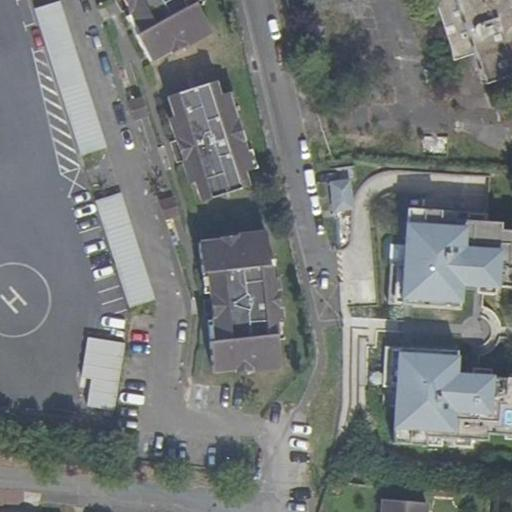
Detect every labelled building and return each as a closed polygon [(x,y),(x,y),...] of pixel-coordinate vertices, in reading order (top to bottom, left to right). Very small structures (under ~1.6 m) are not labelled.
[(110,0),(117,12),(123,8),(118,0),(110,0)] [(118,0),(123,8),(136,32),(132,34),(147,62),(167,51),(168,54),(207,33),(188,0),(118,0)] [(436,0),(457,59),(476,52),(484,76),(511,66),(511,5),(510,0),(436,0)] [(77,156),(103,148),(56,2),(31,10),(77,156)] [(233,122),(223,92),(215,95),(210,81),(164,96),(170,116),(165,117),(173,142),(179,159),(186,184),(192,182),(198,201),(244,187),(240,173),(248,171),(239,143),(242,141),(239,133),(235,121),(233,122)] [(138,99),(125,103),(129,115),(135,119),(143,116),(138,99)] [(167,143),(172,161),(179,159),(173,142),(167,143)] [(349,212),(349,181),(326,182),(327,213),(349,212)] [(92,201),(126,309),(153,300),(119,194),(92,201)] [(162,220),(175,216),(170,198),(161,201),(158,208),(162,220)] [(484,212),(405,207),(401,263),(387,262),(385,302),(456,306),(458,283),(511,286),(511,228),(497,228),(498,221),(484,220),(484,212)] [(276,298),(274,277),(269,278),(263,232),(218,236),(218,241),(196,244),(199,273),(205,273),(207,299),(209,314),(212,340),(207,341),(211,372),(233,369),(233,373),(279,368),(274,323),(279,323),(276,298)] [(201,299),(202,315),(209,314),(207,299),(201,299)] [(117,412),(123,345),(86,342),(83,381),(93,382),(100,383),(99,393),(92,393),(91,410),(117,412)] [(389,441),(470,447),(470,438),(484,439),(484,432),(511,433),(511,376),(452,373),(453,349),(382,345),(379,384),(393,385),(389,441)] [(378,511),(423,511),(424,504),(380,500),(378,511)]
